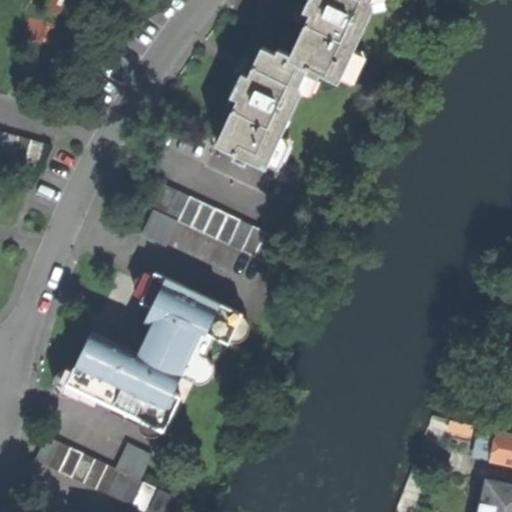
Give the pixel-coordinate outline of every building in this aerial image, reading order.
[(248,162),(250,158),(268,166),(304,91),(302,83),(308,71),(320,77),(323,73),(342,81),(376,4),(374,0),(309,0),(309,1),(312,11),(309,18),(293,52),(280,47),(278,51),(264,45),(254,67),(251,75),(241,78),(233,94),(240,97),(219,143),(237,151),(235,156),(248,162)] [(45,143),(0,131),(0,157),(39,167),(45,143)] [(179,220),(280,268),(292,242),(166,183),(154,209),(179,220)] [(167,245),(179,220),(154,209),(142,235),(167,245)] [(164,429),(182,393),(173,389),(180,375),(197,383),(201,384),(205,382),(211,376),(213,366),(207,361),(219,337),(227,342),(238,341),(246,334),(248,327),(246,319),(242,315),(242,312),(156,272),(154,275),(150,274),(144,278),(139,283),(138,290),(139,296),(142,299),(142,301),(153,306),(147,319),(155,323),(140,352),(95,330),(81,358),(74,371),(68,370),(60,374),(58,386),(62,392),(66,395),(72,395),(78,392),(101,403),(104,397),(115,402),(111,410),(139,423),(143,433),(148,436),(159,436),(164,429)] [(451,430),(471,434),(473,424),(453,420),(451,430)] [(470,454),(493,459),(499,430),(476,425),(470,454)] [(511,432),(499,430),(493,459),(511,463),(511,432)] [(38,460),(148,509),(158,487),(141,479),(153,454),(129,443),(117,467),(50,436),(38,460)] [(511,511),(511,484),(488,480),(481,511),(511,511)] [(167,511),(175,495),(161,488),(151,510),(157,511),(167,511)]
